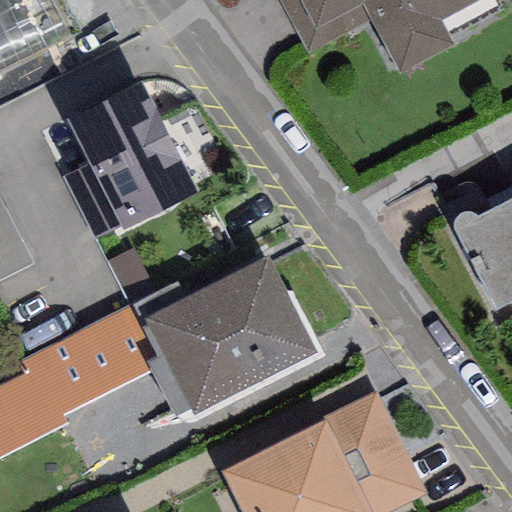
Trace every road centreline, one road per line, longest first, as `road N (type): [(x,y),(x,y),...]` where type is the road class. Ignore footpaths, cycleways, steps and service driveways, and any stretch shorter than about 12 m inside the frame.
road 1 (residential): [(511,455),(200,24)]
road 2 (residential): [(200,24),(0,129)]
